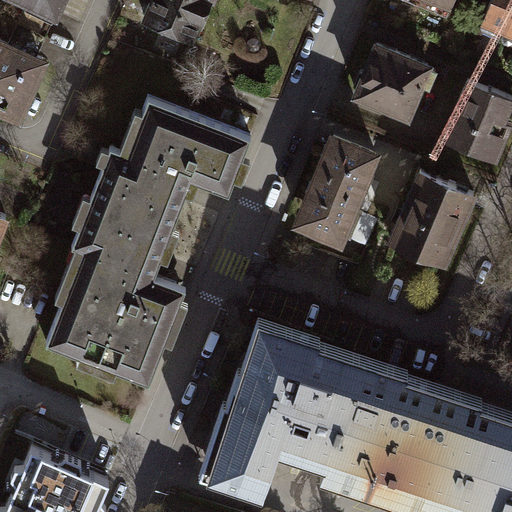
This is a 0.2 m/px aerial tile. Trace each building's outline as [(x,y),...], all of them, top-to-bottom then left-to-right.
[(37,54),(56,11),(32,0),(13,43),(37,54)] [(31,0),(32,0),(56,11),(60,0),(31,0)] [(152,0),(145,18),(192,37),(199,20),(201,21),(210,1),(215,3),(216,0),(152,0)] [(453,0),(421,0),(419,5),(447,16),(453,0)] [(511,0),(490,0),(479,29),(507,41),(511,27),(511,0)] [(13,43),(0,37),(0,103),(18,111),(43,56),(37,54),(13,43)] [(395,50),(377,43),(366,69),(360,70),(355,83),(358,88),(357,92),(408,114),(429,64),(411,56),(412,55),(396,48),(395,50)] [(511,101),(511,93),(469,76),(444,136),(465,145),(467,140),(477,144),(480,151),(490,155),(500,132),(506,135),(511,121),(505,118),(511,101)] [(84,243),(155,271),(186,193),(192,177),(208,183),(209,182),(229,190),(252,134),(149,94),(127,149),(111,143),(104,161),(72,242),(82,247),(84,243)] [(340,232),(351,237),(364,211),(351,206),(363,177),(365,178),(376,151),(334,134),(330,144),(325,142),(321,152),(326,154),(315,180),(311,178),(306,188),(311,190),(300,217),(318,225),(316,229),(327,234),(329,229),(339,233),(340,232)] [(391,238),(444,260),(474,190),(421,168),(391,238)] [(379,217),(364,211),(351,237),(368,244),(379,217)] [(84,243),(82,247),(46,340),(73,352),(71,359),(108,374),(111,366),(149,380),(186,285),(154,273),(155,271),(84,243)] [(224,397),(200,470),(262,490),(278,442),(326,457),(321,471),(366,486),(446,511),(511,511),(511,408),(481,398),(483,395),(407,370),(408,367),(320,338),(321,334),(259,314),(242,365),(239,364),(227,398),(224,397)] [(0,511),(98,511),(102,511),(106,502),(101,496),(109,477),(82,466),(80,456),(66,450),(58,456),(32,445),(25,463),(16,464),(12,474),(17,480),(7,504),(0,505),(0,511)]
